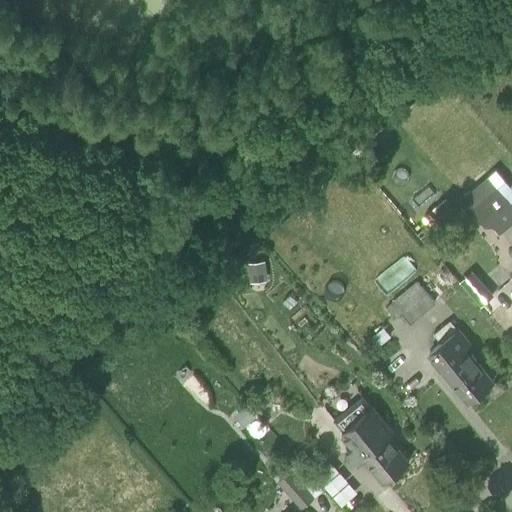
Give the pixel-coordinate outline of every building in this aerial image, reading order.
[(496,187),(488,178),(476,188),(484,198),(496,187)] [(484,198),(472,208),(485,223),(509,203),(496,187),(484,198)] [(511,227),(505,219),(494,227),(504,239),(511,232),(511,227)] [(474,268),(460,280),(481,304),(495,293),(474,268)] [(418,282),(394,302),(410,322),(435,302),(418,282)] [(473,349),(457,330),(430,352),(469,401),(493,381),(469,352),(473,349)] [(389,428),(363,396),(335,419),(344,430),(344,436),(351,444),(347,447),(347,454),(351,460),(358,461),(364,456),(384,481),(410,460),(386,431),(389,428)] [(323,488),(303,466),(294,474),(300,481),(314,496),(323,488)] [(340,469),(325,482),(343,503),(358,490),(340,469)] [(294,474),(291,470),(279,480),(289,491),(300,481),(294,474)] [(314,496),(300,481),(289,491),(303,506),(314,497),(314,496)]
